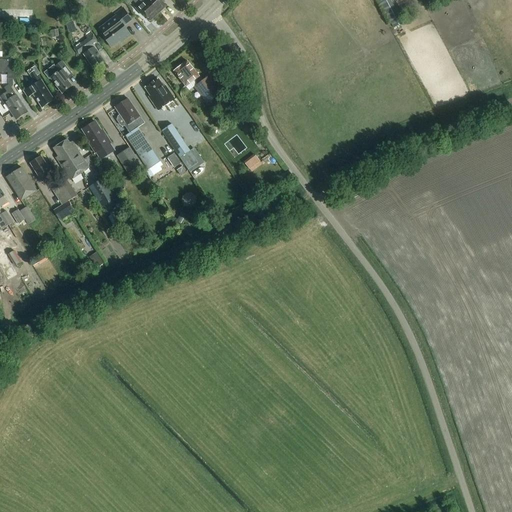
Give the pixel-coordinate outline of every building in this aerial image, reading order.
[(146,0),(146,1),(144,0),(123,0),(129,7),(134,2),(139,7),(137,9),(145,18),(146,16),(150,21),(160,13),(148,0),(146,0)] [(148,0),(160,13),(167,6),(162,0),(148,0)] [(386,0),(383,0),(380,2),(387,16),(392,25),(393,28),(399,25),(398,22),(393,13),(386,0)] [(100,28),(103,32),(101,33),(111,47),(123,39),(124,41),(132,35),(125,26),(132,20),(124,8),(115,14),(116,16),(100,28)] [(59,29),(51,31),(52,38),(60,37),(59,29)] [(84,55),(95,69),(105,61),(92,45),(97,41),(91,32),(85,36),(88,39),(74,49),(79,55),(83,52),(84,54),(84,55)] [(17,78),(17,59),(0,59),(0,72),(9,73),(9,78),(17,78)] [(50,79),(51,78),(63,93),(72,86),(68,80),(73,75),(63,62),(57,67),(55,64),(44,72),(50,79)] [(175,69),(174,73),(185,88),(195,81),(199,78),(188,62),(181,67),(177,67),(175,69)] [(35,82),(29,86),(31,89),(25,93),(29,98),(35,94),(38,99),(39,99),(45,106),(56,99),(42,79),(41,80),(38,75),(41,74),(35,66),(28,71),(34,80),(35,82)] [(199,78),(195,81),(198,85),(197,86),(209,102),(221,93),(209,77),(204,81),(200,77),(199,78)] [(159,80),(147,88),(152,96),(150,98),(159,112),(176,99),(167,87),(165,88),(159,80)] [(232,80),(224,86),(227,90),(235,85),(232,80)] [(19,95),(17,96),(10,84),(5,88),(8,93),(1,97),(5,103),(6,102),(17,120),(29,112),(19,95)] [(129,101),(116,110),(118,113),(117,119),(121,126),(125,126),(125,127),(130,133),(126,135),(149,170),(149,169),(161,162),(138,128),(145,123),(141,117),(140,118),(129,101)] [(95,122),(82,131),(86,137),(85,138),(95,154),(97,153),(102,161),(116,151),(111,143),(103,130),(101,132),(95,122)] [(173,124),(163,131),(189,170),(199,163),(173,124)] [(90,169),(74,144),(73,142),(70,144),(68,140),(55,149),(60,156),(57,158),(72,181),(90,169)] [(131,147),(117,156),(129,174),(143,166),(131,147)] [(163,158),(167,168),(181,163),(177,153),(163,158)] [(42,157),(32,164),(43,181),(53,174),(42,157)] [(187,171),(183,165),(178,169),(182,175),(187,171)] [(22,168),(8,177),(23,200),(37,191),(22,168)] [(90,187),(102,208),(118,198),(106,177),(90,187)] [(68,181),(59,186),(69,202),(77,196),(68,181)] [(59,186),(53,191),(62,206),(69,202),(59,186)] [(3,192),(0,193),(0,208),(9,203),(3,192)] [(56,213),(61,220),(76,211),(71,203),(56,213)] [(20,212),(25,219),(29,225),(36,220),(28,207),(20,212)] [(0,226),(2,229),(5,228),(9,225),(2,214),(0,210),(0,226)] [(19,210),(13,214),(19,225),(25,221),(19,210)] [(7,211),(2,214),(9,225),(13,222),(14,222),(7,211)] [(8,254),(15,266),(22,262),(15,251),(8,254)] [(98,252),(90,257),(97,268),(105,263),(98,252)] [(47,255),(33,264),(35,267),(49,259),(47,255)]
